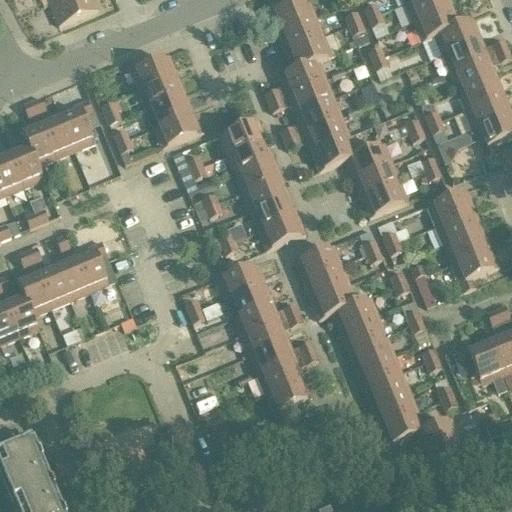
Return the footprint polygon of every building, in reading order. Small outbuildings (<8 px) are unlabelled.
[(45,0),(49,9),(70,0),(45,0)] [(90,0),(70,0),(49,9),(59,31),(97,15),(90,0)] [(291,0),(295,9),(268,20),(277,40),(315,24),(305,0),(291,0)] [(401,0),(405,9),(425,0),(401,0)] [(446,0),(425,0),(405,9),(412,28),(451,11),(446,0)] [(393,23),(403,20),(397,1),(387,4),(393,23)] [(376,10),(363,15),(367,24),(379,19),(376,10)] [(451,11),(412,28),(421,48),(434,43),(433,41),(459,30),(451,11)] [(356,18),(344,23),(348,32),(360,27),(356,18)] [(379,19),(367,24),(371,34),(383,29),(379,19)] [(315,24),(277,40),(284,58),(323,43),(315,24)] [(433,41),(434,43),(441,61),(481,44),(472,24),(459,30),(433,41)] [(360,27),(348,32),(356,53),(368,48),(360,27)] [(323,43),(284,58),(292,76),(317,66),(318,68),(340,59),(332,39),(323,43)] [(481,44),(441,61),(449,80),(489,63),(481,44)] [(504,46),(491,51),(495,61),(508,55),(504,46)] [(380,54),(368,59),(372,68),(384,63),(380,54)] [(508,55),(495,61),(499,69),(511,64),(508,55)] [(138,64),(126,69),(138,98),(177,81),(169,62),(142,73),(138,64)] [(384,63),(372,68),(376,78),(388,73),(384,63)] [(489,63),(449,80),(457,98),(496,82),(489,63)] [(283,93),(264,100),(268,109),(325,86),(318,68),(317,66),(292,76),(278,82),(283,93)] [(177,81),(138,98),(146,116),(185,100),(177,81)] [(496,82),(457,98),(465,117),(504,101),(496,82)] [(325,86),(268,109),(272,119),(291,111),(295,121),(333,105),(325,86)] [(185,100),(146,116),(154,135),(193,119),(185,100)] [(511,119),(504,101),(465,117),(472,136),(511,119)] [(42,103),(32,107),(37,120),(47,116),(42,103)] [(88,105),(58,118),(75,157),(94,148),(83,121),(93,117),(88,105)] [(299,130),(280,138),(284,147),(341,124),(333,105),(295,121),(299,130)] [(32,107),(22,111),(28,124),(37,120),(32,107)] [(113,107),(101,112),(105,122),(117,117),(113,107)] [(58,118),(40,126),(56,165),(75,157),(58,118)] [(436,118),(424,123),(428,132),(440,127),(436,118)] [(193,119),(154,135),(162,155),(201,139),(193,119)] [(511,119),(472,136),(484,165),(485,165),(497,160),(493,151),(511,143),(511,119)] [(341,124),(284,147),(288,156),(306,149),(310,158),(349,142),(341,124)] [(40,126),(20,134),(26,147),(36,173),(38,172),(56,165),(40,126)] [(257,126),(218,142),(226,161),(265,145),(257,126)] [(417,126),(405,131),(408,140),(421,134),(417,126)] [(440,127),(428,132),(432,142),(444,137),(440,127)] [(421,134),(408,140),(412,149),(425,144),(421,134)] [(125,136),(113,141),(117,150),(129,145),(125,136)] [(349,142),(310,158),(319,178),(345,167),(357,162),(356,161),(349,142)] [(129,145),(117,150),(125,170),(137,165),(129,145)] [(265,145),(226,161),(234,180),(273,164),(265,145)] [(26,147),(7,155),(23,193),(43,185),(38,172),(36,173),(26,147)] [(357,162),(345,167),(353,186),(392,170),(383,150),(356,161),(357,162)] [(7,155),(0,157),(0,190),(5,201),(23,193),(7,155)] [(501,169),(497,160),(485,165),(489,174),(501,169)] [(198,163),(186,168),(189,177),(201,172),(198,163)] [(273,164),(234,180),(242,200),(281,183),(273,164)] [(433,164),(421,169),(424,178),(437,173),(433,164)] [(392,170),(353,186),(361,205),(399,189),(392,170)] [(189,177),(182,180),(186,189),(205,181),(201,172),(189,177)] [(437,173),(424,178),(428,187),(440,182),(437,173)] [(281,183),(242,200),(250,218),(289,202),(281,183)] [(399,189),(361,205),(369,224),(408,209),(399,189)] [(465,196),(427,212),(435,231),(474,215),(465,196)] [(213,200),(194,209),(198,218),(217,210),(213,200)] [(289,202),(250,218),(257,237),(297,221),(289,202)] [(217,210),(198,218),(201,227),(221,219),(217,210)] [(43,214),(34,218),(39,230),(48,227),(43,214)] [(474,215),(435,231),(443,250),(482,234),(474,215)] [(34,218),(24,222),(29,234),(39,230),(34,218)] [(297,221),(257,237),(266,257),(305,241),(297,221)] [(5,230),(0,231),(0,241),(2,246),(10,242),(5,230)] [(482,234),(443,250),(451,269),(489,253),(482,234)] [(229,238),(217,243),(221,252),(233,247),(229,238)] [(394,238),(382,243),(386,252),(398,247),(394,238)] [(62,264),(53,268),(69,307),(88,299),(72,260),(64,241),(55,245),(62,264)] [(374,246),(362,251),(366,261),(378,256),(374,246)] [(233,247),(221,252),(225,262),(237,257),(233,247)] [(398,247),(386,252),(390,262),(402,257),(398,247)] [(100,248),(72,260),(88,299),(108,290),(116,286),(111,274),(103,278),(97,264),(106,260),(100,248)] [(333,251),(295,267),(303,287),(341,271),(333,251)] [(36,253),(26,257),(50,315),(69,307),(53,268),(44,272),(36,253)] [(489,253),(451,269),(463,298),(475,293),(471,284),(498,273),(489,253)] [(378,256),(366,261),(370,270),(382,265),(378,256)] [(25,280),(15,284),(20,297),(22,296),(33,322),(50,315),(26,257),(17,261),(25,280)] [(255,269),(216,285),(224,305),(263,289),(255,269)] [(422,270),(410,275),(414,285),(426,280),(422,270)] [(341,271),(303,287),(311,306),(349,290),(341,271)] [(402,278),(389,283),(393,292),(406,287),(402,278)] [(4,282),(0,283),(0,298),(19,343),(39,335),(33,322),(22,296),(20,297),(12,300),(4,282)] [(349,290),(311,306),(319,326),(332,320),(331,319),(368,304),(360,285),(349,290)] [(406,287),(393,292),(397,301),(409,296),(406,287)] [(263,289),(224,305),(232,324),(271,307),(263,289)] [(191,295),(179,300),(187,320),(199,315),(191,295)] [(0,351),(19,343),(0,298),(0,351)] [(370,303),(368,304),(331,319),(332,320),(339,337),(378,321),(370,303)] [(271,307),(232,324),(240,343),(298,319),(294,310),(275,318),(271,307)] [(504,311),(495,315),(500,327),(509,324),(504,311)] [(199,315),(187,320),(191,330),(203,325),(199,315)] [(417,315),(405,321),(409,330),(421,325),(417,315)] [(500,327),(495,315),(486,319),(491,331),(500,327)] [(298,319),(240,343),(248,362),(287,346),(283,336),(302,328),(298,319)] [(378,321),(339,337),(346,356),(386,340),(378,321)] [(123,333),(124,336),(136,331),(135,328),(133,323),(120,328),(123,333)] [(421,325),(409,330),(413,339),(425,334),(421,325)] [(501,381),(511,376),(511,354),(504,336),(485,343),(501,381)] [(386,340),(346,356),(354,375),(394,359),(386,340)] [(485,343),(456,355),(461,367),(469,364),(480,390),(501,381),(485,343)] [(287,346),(248,362),(256,380),(313,356),(310,348),(291,355),(287,346)] [(433,355),(421,360),(425,369),(437,363),(433,355)] [(313,356),(256,380),(264,399),(303,383),(299,374),(317,366),(313,356)] [(394,359),(354,375),(362,394),(401,378),(394,359)] [(437,363),(425,369),(429,378),(441,373),(437,363)] [(401,378),(362,394),(370,413),(409,397),(401,378)] [(303,383),(264,399),(276,428),(288,423),(285,414),(311,403),(303,383)] [(448,392),(436,397),(440,406),(452,401),(448,392)] [(190,412),(211,405),(208,395),(186,403),(190,412)] [(409,397),(370,413),(378,432),(417,416),(409,397)] [(452,401),(440,406),(444,416),(456,411),(452,401)] [(417,416),(378,432),(386,452),(413,441),(412,440),(425,435),(417,416)] [(493,419),(480,424),(484,433),(496,428),(493,419)] [(412,440),(413,441),(421,461),(460,444),(451,424),(425,435),(412,440)] [(227,438),(214,443),(223,466),(236,460),(227,438)] [(460,444),(421,461),(428,479),(456,468),(459,477),(472,472),(460,444)] [(57,511),(29,445),(0,456),(0,479),(13,511),(57,511)] [(511,463),(505,449),(494,454),(491,462),(494,470),(508,464),(511,463)]
